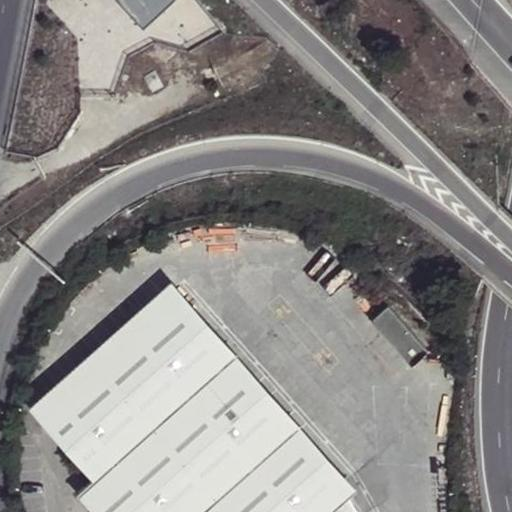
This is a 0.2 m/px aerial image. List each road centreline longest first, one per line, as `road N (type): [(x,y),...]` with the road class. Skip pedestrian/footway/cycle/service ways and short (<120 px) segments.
road 1 (motorway): [(0,340),(49,251),(93,206),(138,177),(193,158),(254,150),(317,155),(386,180),(511,271)]
road 2 (motorway): [(258,0),(511,240)]
road 3 (motorway): [(510,511),(500,419),(511,315)]
